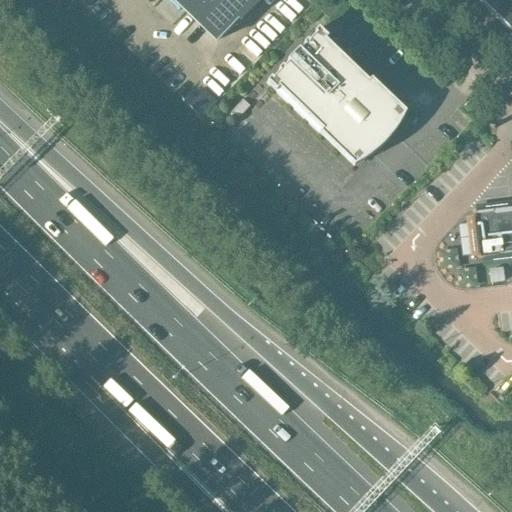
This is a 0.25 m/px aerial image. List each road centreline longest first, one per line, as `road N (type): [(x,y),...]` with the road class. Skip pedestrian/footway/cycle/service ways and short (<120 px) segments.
road 1 (motorway): [(448,511),(55,163),(0,135)]
road 2 (motorway): [(364,511),(0,156)]
road 3 (unclassified): [(436,293),(421,266),(426,232),(499,158),(508,141),(507,109),(400,0)]
road 4 (motorway): [(102,358),(265,511)]
road 5 (motorway): [(102,358),(214,511)]
road 6 (motorway): [(0,255),(102,358)]
